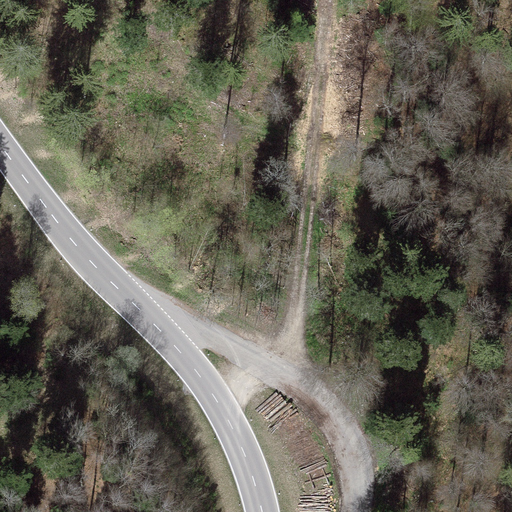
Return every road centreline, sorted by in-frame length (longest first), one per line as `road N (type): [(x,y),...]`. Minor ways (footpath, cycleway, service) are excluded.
road 1 (secondary): [(262,511),(244,452),(199,375),(76,247),(0,143)]
road 2 (track): [(291,380),(326,0)]
